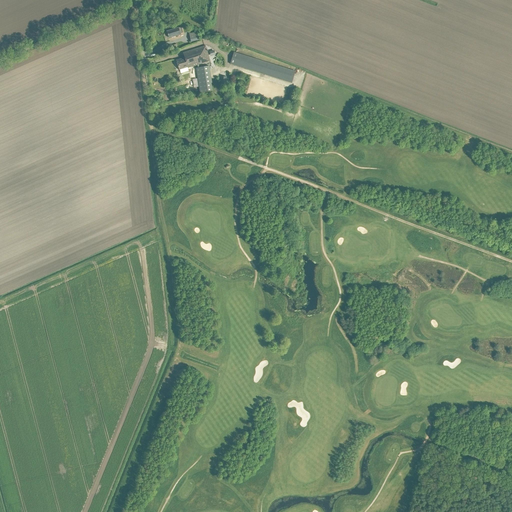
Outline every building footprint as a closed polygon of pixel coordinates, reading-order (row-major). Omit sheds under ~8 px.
[(166,31),(168,38),(172,37),(180,35),(178,27),(166,31)] [(198,32),(189,34),(191,42),(200,40),(198,32)] [(182,54),(183,59),(184,60),(195,57),(198,66),(210,62),(205,47),(182,54)] [(231,65),(293,85),(297,73),(234,54),(231,65)] [(184,60),(183,59),(176,61),(179,70),(186,68),(186,69),(198,66),(195,57),(184,60)] [(212,93),(208,67),(196,69),(200,95),(212,93)]
